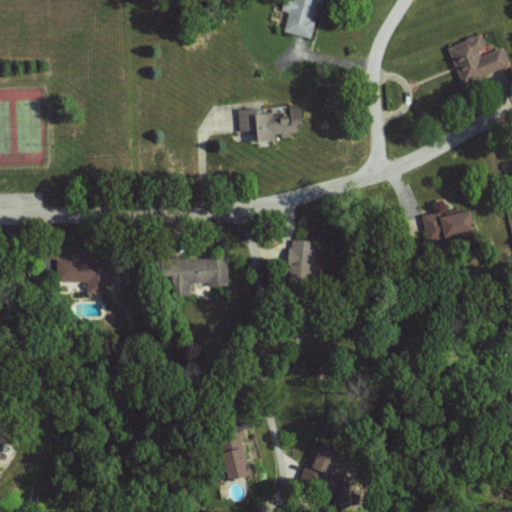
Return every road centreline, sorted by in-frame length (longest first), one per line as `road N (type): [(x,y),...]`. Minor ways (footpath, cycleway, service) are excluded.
road 1 (residential): [(0,214),(236,215),(378,173),(511,114)]
road 2 (residential): [(236,215),(262,267),(262,388),(287,499)]
road 3 (residential): [(378,173),(370,64),(402,0)]
